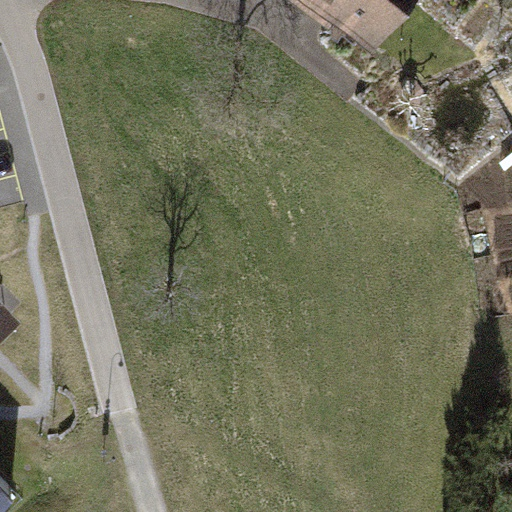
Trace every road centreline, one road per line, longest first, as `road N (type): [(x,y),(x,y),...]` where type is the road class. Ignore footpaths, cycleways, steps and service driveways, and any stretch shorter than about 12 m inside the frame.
road 1 (track): [(65,190),(139,511)]
road 2 (residential): [(0,10),(65,190)]
